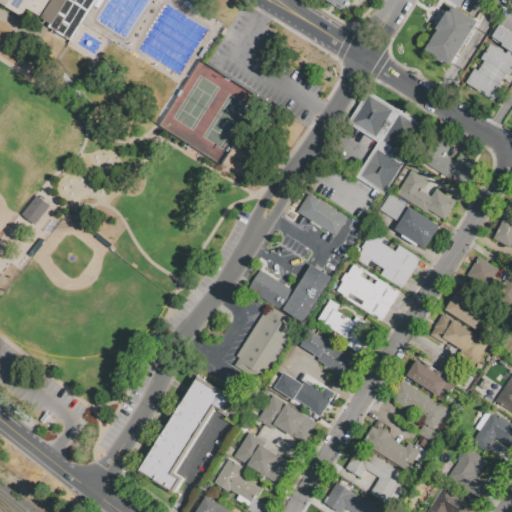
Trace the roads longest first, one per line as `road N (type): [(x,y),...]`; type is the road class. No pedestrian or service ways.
road 1 (residential): [(511,162),(291,511)]
road 2 (residential): [(94,493),(269,214)]
road 3 (tertiary): [(511,148),(277,0)]
road 4 (residential): [(269,214),(397,0)]
